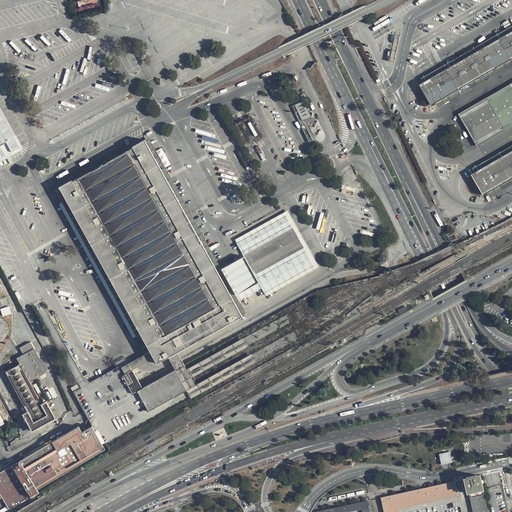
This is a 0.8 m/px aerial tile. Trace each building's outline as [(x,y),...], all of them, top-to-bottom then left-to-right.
[(511,58),(511,31),(419,83),(431,105),(511,58)] [(479,78),(470,83),(472,86),(481,81),(479,78)] [(511,83),(458,114),(460,118),(511,89),(511,119),(473,141),(477,147),(511,126),(511,83)] [(511,89),(460,118),(473,141),(511,119),(511,89)] [(302,120),(311,116),(304,100),(295,104),(302,120)] [(0,104),(0,129),(7,142),(18,136),(0,104)] [(148,138),(145,140),(241,314),(245,312),(148,138)] [(241,314),(145,140),(145,139),(132,146),(133,147),(71,181),(71,180),(58,186),(59,188),(72,213),(149,351),(152,357),(155,363),(167,356),(177,351),(242,315),(241,314)] [(133,147),(132,146),(130,143),(69,176),(71,180),(71,181),(133,147)] [(511,150),(472,173),(484,197),(511,180),(511,150)] [(59,188),(55,190),(69,215),(72,213),(59,188)] [(319,265),(287,209),(235,239),(244,255),(224,267),(242,300),(262,288),(267,295),(319,265)] [(139,356),(149,351),(72,213),(69,215),(63,218),(139,356)] [(1,308),(3,315),(12,313),(9,306),(1,308)] [(9,335),(9,330),(9,328),(9,327),(7,324),(5,321),(3,319),(0,318),(0,343),(1,343),(3,342),(6,339),(9,335)] [(184,364),(174,369),(185,389),(195,384),(190,376),(246,345),(242,338),(186,368),(184,364)] [(41,403),(29,380),(46,371),(30,341),(20,347),(23,354),(16,357),(19,363),(5,369),(27,410),(22,413),(32,430),(55,417),(46,400),(41,403)] [(128,362),(131,369),(139,364),(152,357),(149,351),(139,356),(134,359),(128,362)] [(181,359),(180,357),(177,351),(167,356),(171,362),(172,364),(173,366),(174,369),(184,364),(182,361),(181,359)] [(199,392),(255,361),(251,354),(195,384),(199,392)] [(134,374),(131,369),(128,362),(127,361),(72,390),(80,404),(124,380),(134,374)] [(185,389),(174,369),(141,387),(140,385),(130,390),(130,391),(136,388),(136,390),(147,410),(185,389)] [(128,386),(137,380),(134,374),(124,380),(128,386)] [(140,385),(137,380),(128,386),(130,390),(140,385)] [(80,427),(50,444),(25,459),(7,471),(0,474),(0,495),(9,509),(20,502),(27,498),(26,495),(25,493),(104,447),(105,446),(94,428),(84,433),(80,427)] [(26,495),(105,450),(104,447),(25,493),(26,495)] [(439,455),(441,465),(451,463),(449,453),(439,455)] [(5,468),(7,471),(25,459),(23,456),(5,468)] [(465,477),(468,493),(485,489),(482,473),(465,477)] [(400,511),(399,508),(459,494),(456,480),(381,497),(384,511),(400,511)] [(489,511),(485,494),(471,497),(474,511),(489,511)] [(371,511),(368,500),(317,511),(345,511),(363,508),(363,511),(371,511)]
